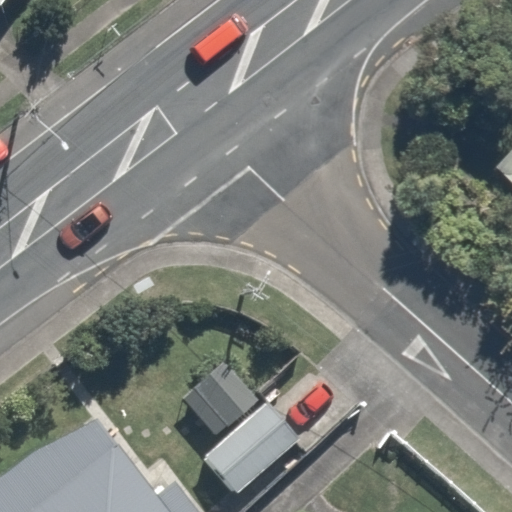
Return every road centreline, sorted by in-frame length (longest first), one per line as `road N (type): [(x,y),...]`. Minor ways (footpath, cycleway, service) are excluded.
road 1 (residential): [(192,104),(249,172),(511,405)]
road 2 (secondary): [(0,250),(192,104)]
road 3 (secondary): [(192,104),(326,0)]
